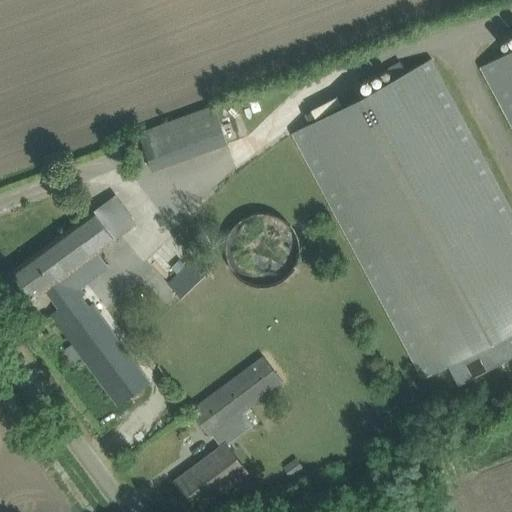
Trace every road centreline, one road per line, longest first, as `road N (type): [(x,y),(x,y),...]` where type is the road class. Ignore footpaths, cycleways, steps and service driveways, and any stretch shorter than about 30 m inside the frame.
road 1 (unclassified): [(199,511),(511,391)]
road 2 (unclassified): [(134,511),(0,331)]
